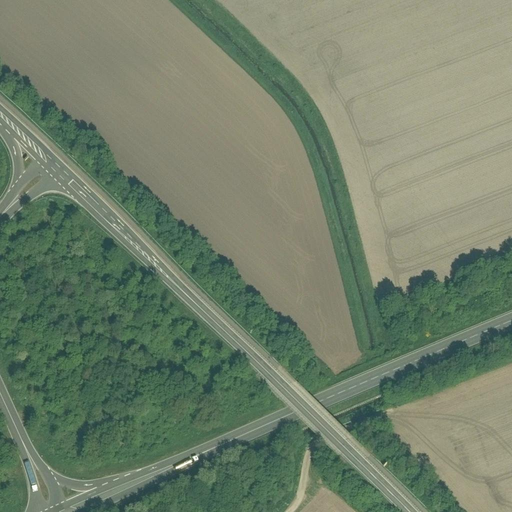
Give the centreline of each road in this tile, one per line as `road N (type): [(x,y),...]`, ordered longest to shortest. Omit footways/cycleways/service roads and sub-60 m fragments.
road 1 (secondary): [(59,174),(407,511)]
road 2 (primary): [(511,323),(115,495)]
road 3 (track): [(387,414),(316,440),(288,511)]
